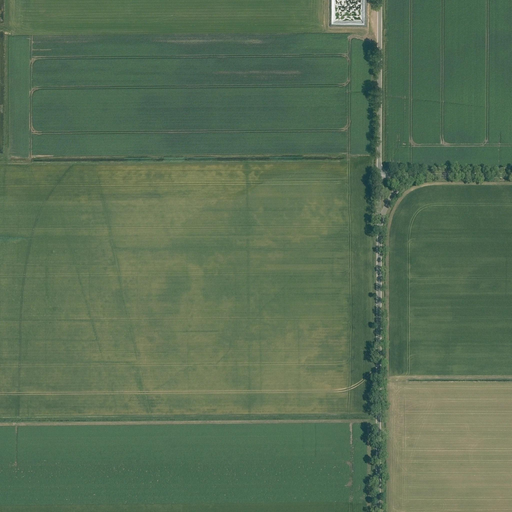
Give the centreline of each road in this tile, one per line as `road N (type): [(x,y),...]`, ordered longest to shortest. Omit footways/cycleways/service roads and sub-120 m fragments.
road 1 (unclassified): [(380,511),(379,219)]
road 2 (unclassified): [(379,175),(379,0)]
